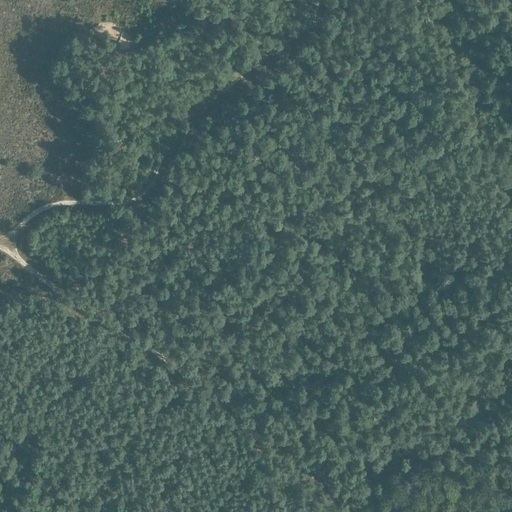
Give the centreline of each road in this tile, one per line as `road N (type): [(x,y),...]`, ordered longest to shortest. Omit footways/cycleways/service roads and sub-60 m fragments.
road 1 (track): [(358,511),(291,449),(1,247)]
road 2 (track): [(312,20),(189,119),(138,197),(39,209),(1,247)]
